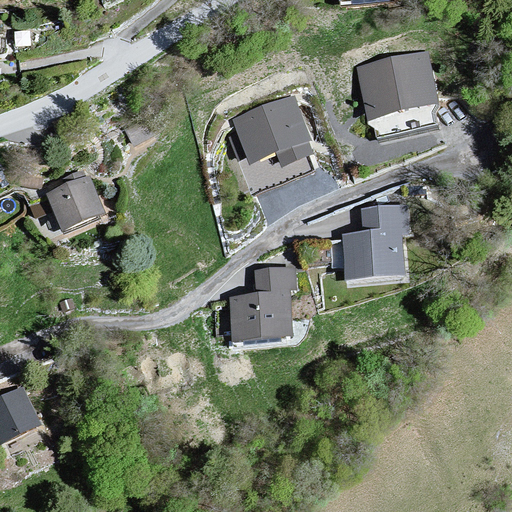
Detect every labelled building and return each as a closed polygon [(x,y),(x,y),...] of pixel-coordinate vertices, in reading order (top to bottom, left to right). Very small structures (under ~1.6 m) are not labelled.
[(427,54),(357,68),(369,125),(439,111),(427,54)] [(296,97),(236,119),(254,169),(282,159),(286,169),(318,157),(296,97)] [(61,223),(67,238),(108,221),(91,178),(88,179),(85,172),(63,181),(67,190),(51,197),(52,200),(61,223)] [(61,223),(52,200),(33,208),(42,230),(61,223)] [(364,237),(343,238),(346,288),(406,284),(403,241),(411,241),(409,210),(363,213),(364,237)] [(233,301),(236,350),(294,347),(291,296),(299,296),(298,272),(256,275),(257,300),(233,301)] [(24,391),(0,402),(0,447),(2,452),(43,432),(24,391)]
